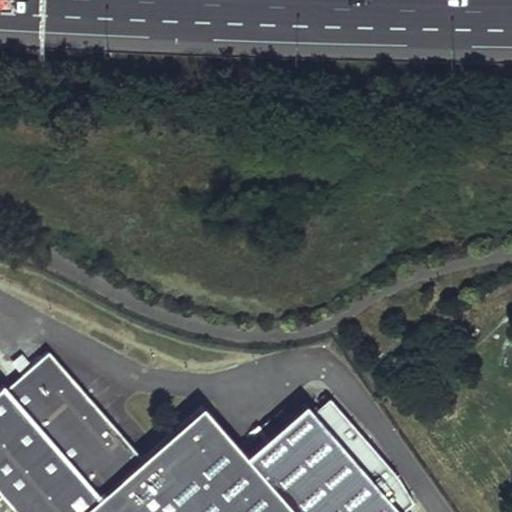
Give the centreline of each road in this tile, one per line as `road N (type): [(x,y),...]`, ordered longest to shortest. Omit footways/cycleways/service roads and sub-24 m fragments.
road 1 (unknown): [(431,511),(344,389),(276,379),(160,394),(38,327),(0,325)]
road 2 (motorway): [(293,0),(511,4)]
